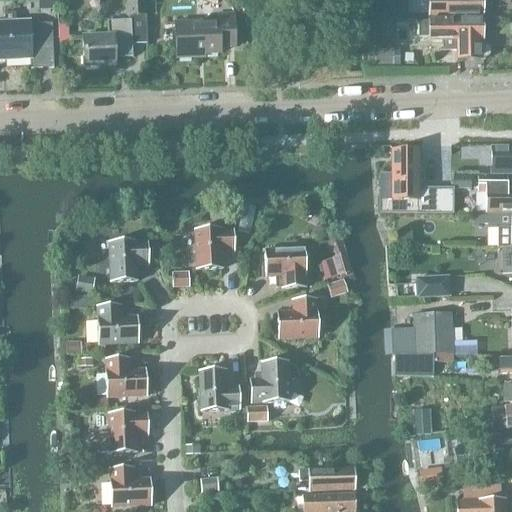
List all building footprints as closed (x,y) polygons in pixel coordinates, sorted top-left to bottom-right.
[(38,0),(39,11),(56,11),(55,0),(38,0)] [(126,0),(127,18),(131,17),(131,21),(108,22),(108,36),(82,38),(83,68),(116,66),(115,58),(132,58),(132,45),(146,44),(144,0),(126,0)] [(373,0),(374,21),(391,21),(390,8),(390,0),(373,0)] [(418,0),(392,0),(392,19),(418,21),(418,0)] [(482,0),(429,0),(429,17),(482,16),(482,0)] [(29,22),(14,23),(14,13),(4,13),(5,23),(0,23),(0,61),(30,60),(31,70),(54,69),(52,24),(30,25),(29,22)] [(218,23),(175,24),(176,60),(198,59),(198,55),(220,55),(220,47),(235,47),(234,15),(217,15),(218,23)] [(456,21),(456,48),(460,48),(460,61),(485,61),(490,56),(490,50),(485,45),(482,45),(482,20),(456,21)] [(374,21),(375,48),(391,48),(391,21),(374,21)] [(456,21),(418,21),(418,38),(429,37),(430,42),(443,42),(443,51),(452,51),(452,48),(456,48),(456,21)] [(491,175),(511,175),(511,149),(491,149),(491,175)] [(438,216),(438,191),(418,191),(418,151),(392,151),(392,175),(392,200),(380,200),(380,215),(417,215),(417,216),(438,216)] [(453,176),(453,190),(470,190),(470,176),(453,176)] [(480,179),(480,194),(485,194),(485,214),(486,214),(498,214),(511,214),(511,192),(507,193),(507,179),(480,179)] [(453,191),(438,191),(438,216),(453,216),(453,191)] [(486,218),(474,217),(474,225),(498,225),(498,214),(486,214),(486,218)] [(511,249),(511,248),(511,217),(511,228),(498,228),(498,249),(511,249)] [(234,254),(233,230),(221,230),(194,231),(196,271),(222,270),(222,254),(234,254)] [(135,243),(109,244),(111,284),(137,283),(136,267),(149,266),(148,243),(135,243)] [(511,249),(502,250),(503,274),(511,273),(511,249)] [(304,250),(264,252),(265,278),(275,278),(276,289),(282,289),(282,290),(306,289),(305,276),(304,250)] [(172,276),(173,289),(189,288),(188,276),(172,276)] [(450,279),(418,280),(419,300),(451,299),(450,279)] [(77,282),(74,292),(91,296),(94,286),(77,282)] [(318,339),(317,313),(316,313),(316,300),(292,301),(293,314),(277,314),(278,340),(318,339)] [(98,346),(138,344),(137,318),(121,319),(120,307),(97,307),(97,320),(98,346)] [(413,316),(414,355),(452,354),(451,315),(413,316)] [(105,373),(106,399),(146,397),(145,371),(129,372),(129,359),(105,360),(106,373),(105,373)] [(511,361),(499,362),(499,375),(511,374),(511,361)] [(287,363),(261,364),(262,373),(254,374),(254,381),(249,381),(250,404),(263,404),(289,403),(287,363)] [(226,388),(225,372),(199,373),(201,413),(227,412),(227,411),(239,411),(238,387),(226,388)] [(511,409),(492,411),(494,435),(511,434),(511,409)] [(108,415),(110,455),(136,454),(135,438),(148,438),(147,414),(134,415),(134,414),(108,415)] [(511,434),(494,435),(494,447),(511,445),(511,434)] [(110,482),(111,508),(151,507),(150,481),(134,482),(133,469),(110,470),(110,482)] [(299,471),(300,482),(308,481),(309,493),(355,491),(354,469),(299,471)] [(463,502),(456,503),(455,511),(505,511),(505,500),(501,500),(500,487),(462,488),(463,502)] [(354,511),(354,496),(302,498),(302,511),(354,511)]
